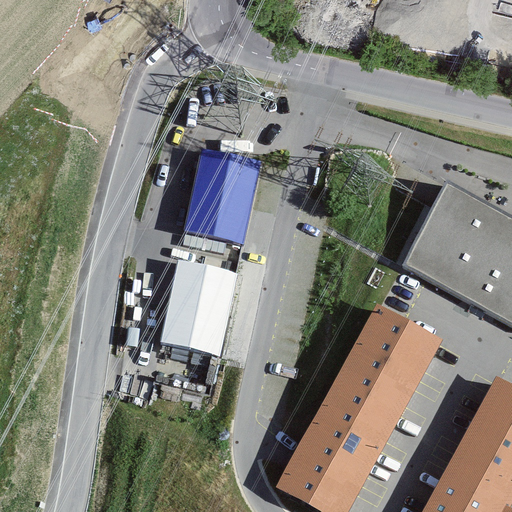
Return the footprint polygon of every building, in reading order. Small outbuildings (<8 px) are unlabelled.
[(185,235),(245,246),(261,165),(201,153),(185,235)] [(511,222),(448,187),(404,267),(511,326),(511,222)] [(180,264),(161,345),(220,358),(239,277),(180,264)] [(351,511),(444,345),(375,307),(274,492),(310,511),(351,511)] [(511,510),(511,389),(496,381),(423,511),(511,511),(511,510)]
